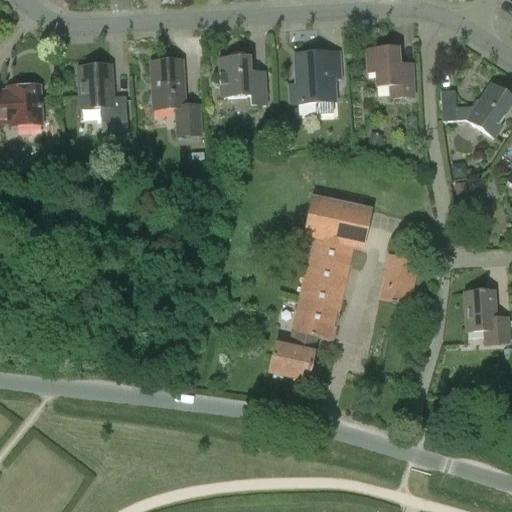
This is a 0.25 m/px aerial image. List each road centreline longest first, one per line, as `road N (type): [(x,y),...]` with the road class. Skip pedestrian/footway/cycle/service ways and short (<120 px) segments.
road 1 (unclassified): [(511,484),(259,414),(0,380)]
road 2 (residential): [(23,0),(52,20),(84,27),(421,10)]
road 3 (residential): [(421,10),(447,261),(511,258)]
